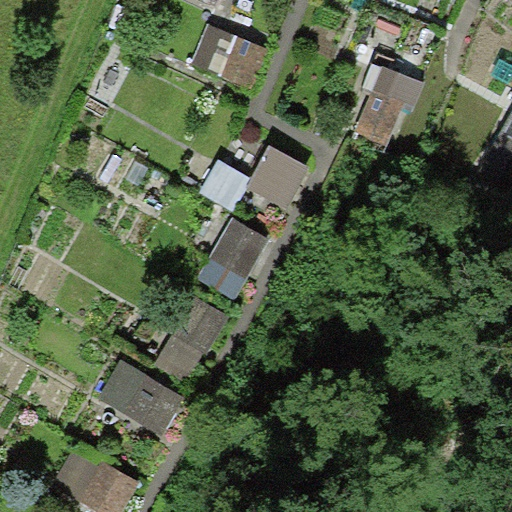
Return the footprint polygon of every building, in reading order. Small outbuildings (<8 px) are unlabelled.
[(217,68),(248,80),(263,41),(232,29),(217,68)] [(404,104),(412,108),(425,81),(384,62),(352,131),(385,146),(404,104)] [(511,109),(486,160),(511,174),(511,109)] [(268,141),(248,182),(287,200),(307,159),(268,141)] [(235,214),(213,252),(245,271),(268,233),(235,214)] [(192,290),(171,326),(210,348),(230,311),(192,290)] [(123,356),(103,390),(164,425),(183,391),(123,356)] [(101,460),(81,497),(110,511),(120,511),(138,479),(101,460)]
